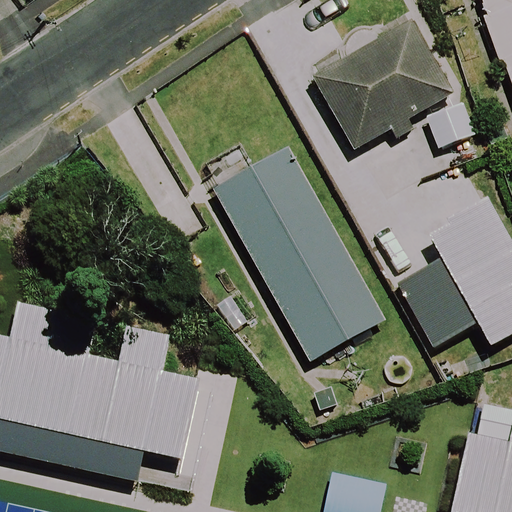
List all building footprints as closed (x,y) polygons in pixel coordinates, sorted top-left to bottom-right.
[(511,0),(481,0),(511,90),(511,0)] [(455,102),(415,27),(316,80),(356,155),(455,102)] [(350,242),(297,147),(221,189),(240,224),(211,240),(244,300),(350,242)] [(487,325),(450,260),(401,287),(438,352),(487,325)] [(321,385),(282,337),(258,357),(296,405),(321,385)] [(51,415),(41,463),(171,491),(181,443),(51,415)]
